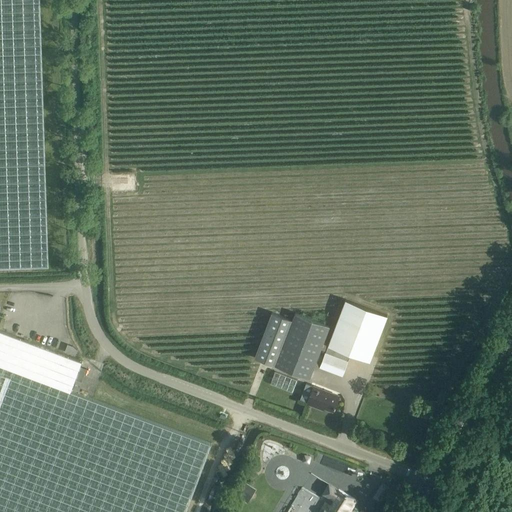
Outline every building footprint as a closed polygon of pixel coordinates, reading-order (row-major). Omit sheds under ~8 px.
[(0,0),(0,266),(46,265),(37,0),(0,0)] [(111,191),(121,191),(135,190),(135,174),(111,175),(111,191)] [(255,357),(309,378),(314,365),(342,376),(351,353),(357,355),(370,360),(387,315),(346,300),(329,343),(323,341),(329,325),(295,312),(292,320),(272,312),(255,357)] [(20,308),(30,311),(32,306),(22,303),(20,308)] [(0,511),(185,511),(211,443),(71,390),(82,361),(0,329),(0,511)] [(314,386),(307,403),(319,408),(320,406),(333,411),(339,396),(314,386)] [(229,444),(241,434),(238,430),(226,440),(229,444)] [(287,469),(284,473),(289,478),(295,471),(286,463),(284,466),(287,469)] [(221,474),(229,477),(231,471),(223,468),(221,474)] [(246,484),(239,495),(249,501),(256,490),(246,484)] [(329,484),(324,493),(331,497),(327,503),(330,504),(324,511),(348,511),(356,499),(338,489),(338,490),(329,484)] [(383,484),(374,498),(380,502),(389,487),(383,484)]
